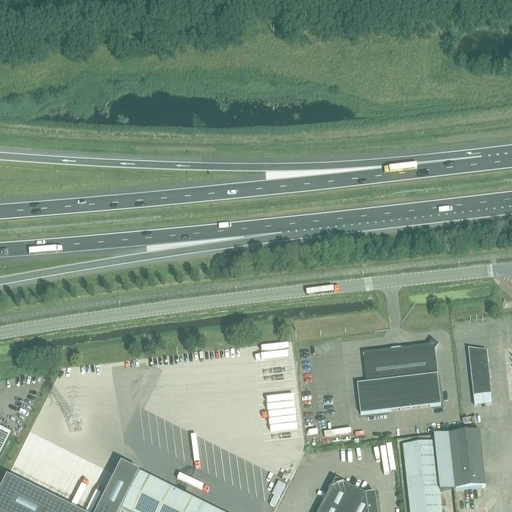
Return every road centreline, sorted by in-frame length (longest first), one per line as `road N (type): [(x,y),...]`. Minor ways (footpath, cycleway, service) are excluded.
road 1 (tertiary): [(0,334),(511,268)]
road 2 (motorway): [(482,165),(0,215)]
road 3 (motorway): [(482,165),(277,169),(0,156)]
road 4 (motorway): [(0,284),(283,227)]
road 5 (motorway): [(0,252),(283,227)]
road 6 (motorway): [(283,227),(511,200)]
